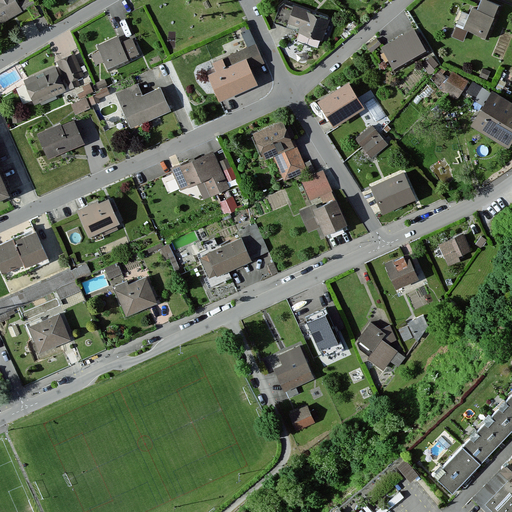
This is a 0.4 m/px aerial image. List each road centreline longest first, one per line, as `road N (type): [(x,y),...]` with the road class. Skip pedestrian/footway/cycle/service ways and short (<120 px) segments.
road 1 (residential): [(24,408),(384,244)]
road 2 (residential): [(0,223),(291,92)]
road 3 (residential): [(384,244),(291,92)]
road 4 (residential): [(291,92),(399,0)]
road 5 (residential): [(384,244),(511,184)]
road 6 (residential): [(0,62),(107,0)]
